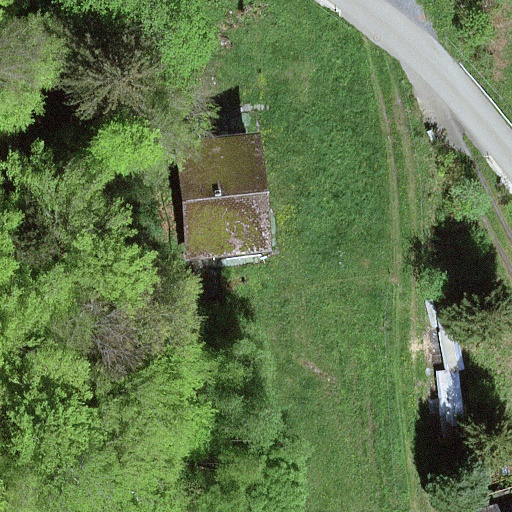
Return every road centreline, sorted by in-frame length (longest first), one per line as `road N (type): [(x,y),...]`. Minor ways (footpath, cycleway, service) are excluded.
road 1 (track): [(389,24),(393,313),(420,511)]
road 2 (unclassified): [(511,155),(389,24),(355,0)]
